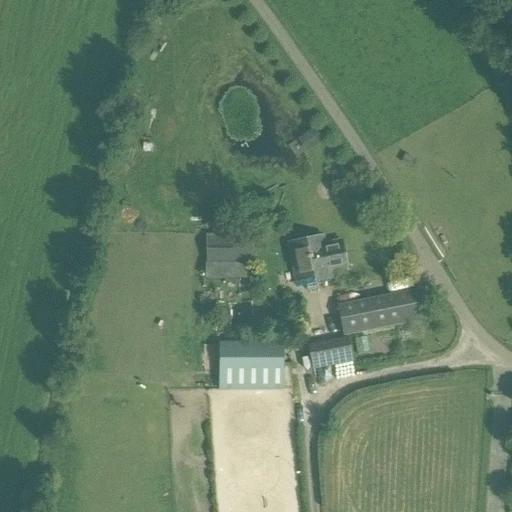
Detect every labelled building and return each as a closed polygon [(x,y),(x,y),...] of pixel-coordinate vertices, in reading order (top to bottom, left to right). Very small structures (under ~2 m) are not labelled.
[(314,128),(297,139),(306,152),(323,141),(314,128)] [(204,263),(213,263),(254,264),(254,234),(205,233),(204,263)] [(330,236),(292,243),(301,289),(339,281),(337,271),(354,268),(348,240),(332,244),(330,236)] [(425,318),(418,288),(338,305),(344,335),(425,318)] [(347,337),(307,345),(311,370),(352,361),(347,337)] [(281,347),(219,347),(219,354),(230,353),(229,358),(219,358),(220,390),(281,390),(281,347)]
